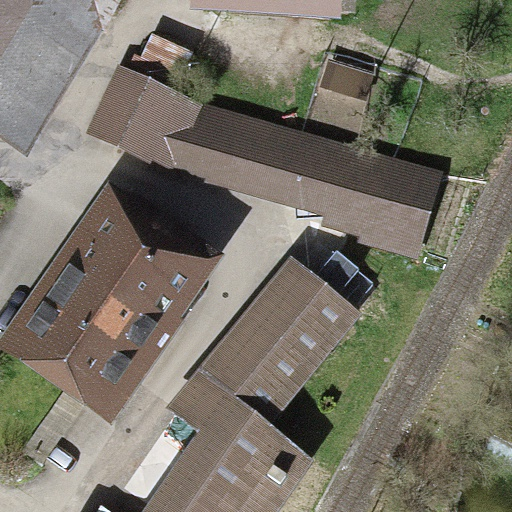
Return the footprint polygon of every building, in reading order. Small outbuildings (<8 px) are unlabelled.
[(19,128),(95,0),(0,0),(0,128),(14,137),(19,128)] [(334,0),(202,0),(202,3),(333,12),(334,0)] [(144,60),(137,57),(126,81),(173,103),(174,101),(179,90),(179,89),(195,56),(155,37),(144,60)] [(357,68),(328,59),(320,83),(349,92),(357,68)] [(174,101),(173,103),(126,81),(122,79),(96,133),(150,159),(213,177),(214,174),(255,186),(273,129),(174,101)] [(365,237),(363,243),(418,259),(442,177),(273,129),(255,186),(332,208),(327,226),(365,237)] [(131,204),(30,347),(35,351),(123,413),(182,329),(164,317),(206,257),(131,204)] [(178,415),(215,446),(236,463),(262,431),(353,320),(295,272),(178,415)] [(262,431),(236,463),(215,446),(168,511),(270,511),(303,465),(262,431)]
